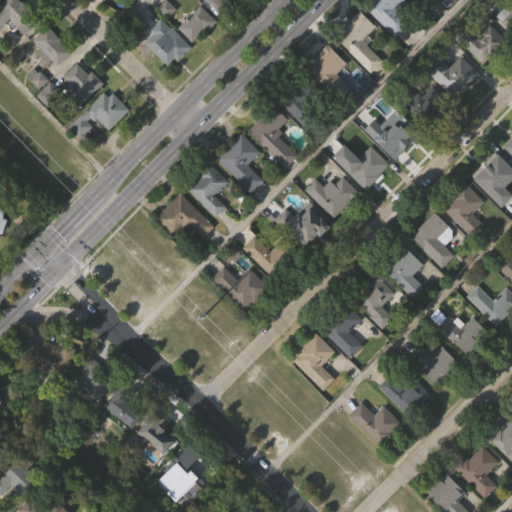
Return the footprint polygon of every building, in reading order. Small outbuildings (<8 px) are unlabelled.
[(0,5),(5,0),(19,0),(40,18),(24,35),(9,18),(0,27),(0,5)] [(231,0),(219,12),(207,0),(231,0)] [(404,0),(396,8),(410,23),(396,37),(364,6),(370,0),(404,0)] [(421,32),(446,7),(439,0),(412,0),(422,9),(410,21),(421,32)] [(511,0),(511,31),(497,14),(503,9),(494,0),(511,0)] [(101,1),(88,13),(106,32),(119,20),(101,1)] [(197,13),(209,26),(207,29),(218,41),(238,22),(226,9),(218,16),(207,4),(197,13)] [(200,5),(217,21),(206,32),(203,30),(192,42),(177,29),(200,5)] [(375,56),(365,66),(335,36),(359,10),(376,26),(366,36),(370,41),(366,45),(376,55),(375,56)] [(410,28),(393,13),(367,39),(398,69),(412,54),(398,40),(410,28)] [(161,18),(172,30),(173,29),(191,47),(178,60),(175,57),(167,64),(155,53),(163,45),(149,30),(161,18)] [(490,23),(507,39),(501,45),(503,48),(490,61),(488,59),(483,65),(453,37),(465,24),(479,38),(481,36),(479,35),(490,23)] [(47,26),(71,53),(57,66),(52,60),(47,64),(37,54),(41,49),(32,40),(47,26)] [(0,62),(12,51),(29,68),(39,57),(11,29),(0,39),(0,62)] [(205,62),(208,65),(219,53),(202,37),(180,60),(195,74),(205,62)] [(384,93),(364,72),(378,58),(365,45),(339,70),(372,105),(384,93)] [(349,87),(338,97),(310,68),(331,47),(347,63),(336,73),(349,87)] [(157,85),(171,99),(192,78),(164,49),(151,62),(166,77),(157,85)] [(485,95),(511,66),(511,63),(496,49),(478,67),(475,64),(464,75),(485,95)] [(461,55),(480,74),(455,99),(425,68),(437,55),(449,67),(461,55)] [(74,83),(49,57),(35,72),(44,81),(41,83),(57,99),(74,83)] [(86,72),(88,74),(91,71),(103,83),(81,104),(70,93),(75,88),(63,76),(77,63),(86,72)] [(339,105),(349,95),(332,77),(309,99),(340,131),(352,119),(339,105)] [(402,83),(414,96),(418,92),(423,96),(432,86),(451,105),(428,129),(391,95),(402,83)] [(325,111),(306,130),(292,116),(294,114),(282,103),(299,85),(325,111)] [(455,130),(481,107),(463,87),(450,99),(441,88),(428,100),(455,130)] [(104,92),(108,97),(113,93),(129,109),(109,130),(102,123),(99,125),(90,117),(87,121),(92,126),(79,139),(68,127),(104,92)] [(50,112),(37,98),(28,107),(41,120),(50,112)] [(273,103),(287,119),(279,128),(283,132),(279,136),(289,148),(276,160),(249,130),(256,122),(252,118),(264,107),(266,109),(273,103)] [(60,122),(53,113),(39,126),(46,134),(60,122)] [(313,139),(307,132),(314,127),(305,116),(283,132),(296,151),(313,139)] [(404,117),(421,134),(397,159),(369,131),(380,120),(392,130),(404,117)] [(440,125),(434,118),(424,128),(419,122),(406,133),(424,152),(441,136),(435,130),(440,125)] [(110,164),(131,142),(109,120),(71,159),(82,170),(99,153),(110,164)] [(251,192),(217,158),(241,133),(260,151),(247,164),(263,180),(251,192)] [(511,159),(501,148),(511,136),(510,135),(511,133),(511,159)] [(290,150),(273,134),(257,152),(258,153),(250,163),(288,199),(301,186),(278,164),(290,150)] [(382,155),(377,150),(366,160),(397,192),(424,166),(398,140),(382,155)] [(371,145),(389,164),(377,176),(379,178),(366,191),(337,161),(350,149),(359,158),(371,145)] [(511,194),(511,198),(502,208),(473,178),(482,169),(480,167),(496,151),(511,168),(499,181),(511,194)] [(217,215),(215,217),(188,190),(200,178),(198,175),(209,163),(228,182),(214,195),(226,207),(217,215)] [(219,189),(252,224),(265,212),(250,195),(262,184),(244,165),(219,189)] [(511,167),(502,178),(511,187),(511,167)] [(342,177),(361,196),(351,205),(349,202),(333,218),(305,190),(316,179),(323,187),(330,180),(334,185),(342,177)] [(366,221),(392,197),(373,177),(360,189),(352,181),(340,193),(366,221)] [(475,239),(443,208),(451,199),(449,197),(464,182),(484,202),(472,213),(486,228),(475,239)] [(481,214),(491,222),(496,216),(501,220),(511,206),(511,197),(501,189),(481,214)] [(213,228),(202,239),(193,230),(188,235),(182,230),(174,238),(154,219),(180,193),(214,227),(213,228)] [(217,227),(231,213),(213,196),(189,220),(219,248),(228,238),(217,227)] [(318,210),(307,221),(335,250),(362,225),(343,206),(328,221),(318,210)] [(309,208),(327,225),(304,249),(275,220),(285,209),(295,218),(299,214),(301,216),(309,208)] [(443,266),(441,268),(412,238),(419,231),(417,229),(435,212),(452,230),(452,238),(444,246),(454,255),(443,266)] [(476,271),(488,259),(474,245),(486,233),(467,215),(444,239),(476,271)] [(157,250),(176,268),(185,258),(202,274),(217,257),(182,224),(157,250)] [(254,235),(270,251),(282,239),(297,254),(273,278),(242,247),(254,235)] [(310,279),(330,254),(310,238),(299,250),(287,240),(277,252),(310,279)] [(457,286),(446,276),(458,264),(436,244),(413,269),(444,299),(457,286)] [(405,247),(423,264),(412,275),(424,287),(413,299),(384,270),(386,267),(385,266),(405,247)] [(511,282),(496,266),(508,254),(511,258),(511,282)] [(224,266),(238,280),(249,268),(268,286),(244,311),(211,278),(224,266)] [(272,306),(291,286),(279,275),(273,282),(257,266),(244,279),(272,306)] [(393,318),(382,329),(355,299),(365,289),(361,285),(375,271),(383,280),(382,281),(394,293),(381,306),(393,318)] [(414,306),(425,296),(409,279),(387,301),(415,330),(427,319),(414,306)] [(478,285),(493,300),(506,287),(511,293),(511,310),(496,326),(466,297),(478,285)] [(214,309),(245,342),(270,318),(252,300),(239,312),(226,298),(214,309)] [(363,346),(351,358),(319,328),(345,302),(362,319),(349,332),(363,346)] [(397,324),(379,305),(355,328),(384,359),(395,349),(384,337),(397,324)] [(453,322),(461,329),(472,317),(490,334),(468,356),(439,328),(451,316),(455,320),(453,322)] [(468,328),(498,357),(511,342),(511,322),(508,318),(495,332),(479,317),(468,328)] [(334,379),(323,391),(292,360),(297,356),(294,354),(315,333),(335,352),(321,366),(334,379)] [(365,377),(351,363),(365,350),(351,337),(326,363),(353,389),(365,377)] [(75,349),(62,380),(50,375),(47,382),(32,376),(35,368),(19,361),(21,347),(40,344),(60,352),(63,344),(75,349)] [(428,353),(432,356),(442,345),(461,366),(453,375),(451,373),(437,385),(408,357),(420,345),(428,353)] [(446,365),(469,386),(491,363),(475,348),(463,361),(456,355),(446,365)] [(115,380),(98,402),(89,395),(91,393),(78,383),(80,379),(77,377),(82,370),(79,368),(88,356),(100,365),(99,367),(115,380)] [(293,390),(326,422),(337,410),(324,398),(338,383),(318,364),(293,390)] [(32,373),(24,392),(65,410),(76,384),(64,379),(61,385),(32,373)] [(392,382),(394,383),(397,380),(404,387),(415,376),(431,393),(422,402),(424,404),(410,418),(378,386),(390,375),(394,379),(392,382)] [(439,415),(459,392),(444,377),(434,388),(421,376),(410,388),(439,415)] [(126,402),(134,409),(136,406),(143,412),(131,428),(104,407),(119,386),(131,395),(126,402)] [(103,431),(114,414),(87,395),(76,412),(103,431)] [(361,402),(374,415),(383,406),(399,422),(389,432),(391,434),(378,447),(347,416),(361,402)] [(413,406),(407,411),(399,403),(382,419),(409,448),(432,427),(413,406)] [(162,433),(173,441),(159,460),(150,453),(155,448),(144,439),(139,446),(132,440),(155,410),(166,419),(160,427),(164,431),(162,433)] [(510,415),(511,417),(511,462),(488,439),(498,428),(495,424),(503,415),(506,418),(510,415)] [(147,443),(117,423),(106,439),(136,459),(147,443)] [(404,454),(386,437),(377,446),(363,433),(349,448),(381,478),(404,454)] [(168,485),(178,467),(170,462),(170,463),(163,458),(169,450),(156,442),(140,467),(168,485)] [(483,447),(498,463),(486,475),(497,487),(484,499),(452,466),(461,458),(463,461),(467,458),(469,460),(483,447)] [(511,491),(511,453),(493,471),(511,491)] [(0,476),(18,460),(38,481),(22,496),(11,485),(0,496),(0,476)] [(160,511),(213,511),(220,506),(189,475),(176,489),(180,493),(160,511)] [(449,476),(465,493),(457,501),(468,511),(445,511),(427,492),(440,480),(442,482),(449,476)] [(459,501),(469,511),(493,511),(488,506),(500,495),(483,477),(459,501)] [(35,511),(36,511),(15,493),(0,509),(0,511),(35,511)] [(31,496),(48,511),(56,504),(61,509),(62,508),(67,511),(18,511),(17,511),(31,496)]
